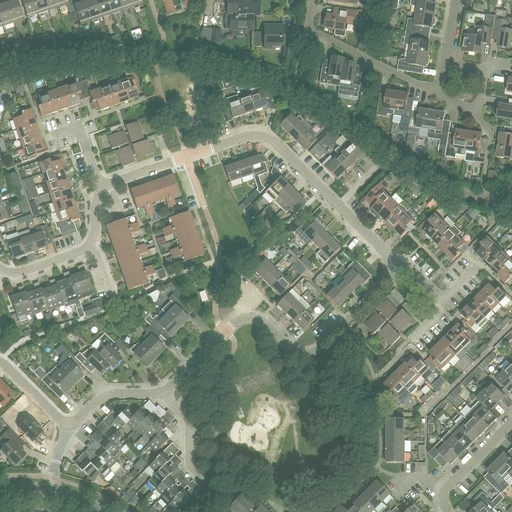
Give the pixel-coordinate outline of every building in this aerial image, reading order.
[(13,23),(5,0),(0,0),(2,5),(0,5),(0,17),(3,26),(13,23)] [(24,19),(17,0),(11,2),(10,0),(5,0),(13,23),(24,19)] [(38,14),(32,0),(21,0),(27,18),(38,14)] [(48,11),(44,0),(32,0),(38,14),(48,11)] [(58,7),(55,0),(44,0),(48,11),(58,7)] [(91,21),(83,0),(78,0),(80,4),(74,6),(80,25),(91,21)] [(101,18),(95,0),(90,0),(89,1),(88,0),(83,0),(91,21),(101,18)] [(111,14),(106,0),(95,0),(101,18),(111,14)] [(122,10),(117,0),(106,0),(111,14),(122,10)] [(132,7),(129,0),(117,0),(122,10),(132,7)] [(182,0),(185,9),(194,6),(192,0),(182,0)] [(250,15),(253,15),(259,15),(259,6),(255,6),(254,0),(232,0),(232,2),(228,2),(227,15),(236,15),(236,19),(246,19),(246,15),(250,15)] [(434,16),(436,4),(424,2),(423,0),(411,0),(410,6),(417,7),(416,14),(434,16)] [(344,23),(355,25),(356,25),(358,13),(340,10),(339,17),(326,15),(324,28),(335,30),(334,35),(334,36),(343,37),(344,37),(345,31),(344,30),(343,29),(344,23)] [(436,19),(434,17),(434,16),(416,14),(415,20),(408,19),(406,32),(418,34),(419,27),(432,29),(432,26),(435,26),(436,19)] [(252,30),(253,15),(250,15),(246,15),(246,19),(236,19),(236,15),(227,15),(224,15),(224,30),(231,30),(232,32),(233,34),(235,36),(236,36),(242,36),(245,35),(246,34),(247,32),(247,30),(252,30)] [(510,49),(511,33),(511,31),(506,30),(507,22),(494,20),(494,23),(493,29),(492,36),(499,37),(497,47),(510,49)] [(284,46),(284,26),(264,26),(264,49),(271,49),(271,46),(284,46)] [(492,36),(493,29),(485,28),(480,27),(479,32),(480,32),(480,38),(465,35),(462,51),(468,52),(467,52),(481,55),(484,41),(491,42),(492,36)] [(220,31),(212,30),(210,42),(218,43),(220,31)] [(428,55),(430,43),(417,41),(418,34),(406,32),(404,43),(411,44),(410,52),(428,55)] [(85,43),(83,37),(72,41),(73,45),(74,47),(78,45),(85,43)] [(292,49),(284,48),(282,62),(290,63),(292,49)] [(428,65),(429,58),(428,56),(428,55),(410,52),(409,59),(399,61),(397,71),(412,73),(413,66),(426,68),(426,66),(428,65)] [(343,62),(343,59),(331,57),(329,71),(321,70),(319,84),(326,85),(327,81),(329,82),(333,79),(333,77),(340,78),(343,62)] [(355,64),(343,62),(340,78),(339,81),(338,89),(350,90),(349,96),(357,98),(360,79),(353,78),(355,64)] [(218,76),(207,75),(213,92),(223,88),(218,76)] [(102,99),(99,90),(90,93),(88,88),(90,88),(87,80),(81,82),(87,99),(90,98),(92,103),(90,104),(93,110),(95,109),(98,108),(99,111),(109,108),(105,98),(102,99)] [(138,98),(136,92),(135,88),(136,87),(134,81),(129,83),(128,80),(118,83),(121,92),(125,91),(128,101),(138,98)] [(80,104),(79,101),(87,99),(81,82),(67,87),(70,97),(67,98),(70,107),(80,104)] [(121,92),(118,83),(108,86),(112,96),(115,95),(118,105),(128,101),(125,91),(121,92)] [(112,96),(108,86),(99,90),(102,99),(105,98),(109,108),(118,105),(115,95),(112,96)] [(70,97),(67,87),(57,90),(61,100),(57,101),(61,111),(70,107),(67,98),(70,97)] [(61,100),(57,90),(48,94),(51,103),(48,105),(51,114),(61,111),(57,101),(61,100)] [(277,110),(279,103),(280,98),(269,95),(267,90),(261,92),(249,96),(255,111),(266,107),(277,110)] [(395,111),(398,92),(387,90),(384,104),(379,103),(377,116),(387,117),(387,115),(388,115),(392,115),(393,115),(394,115),(394,111),(395,111)] [(406,112),(408,94),(398,92),(395,111),(394,111),(394,115),(394,116),(402,117),(400,124),(401,132),(408,133),(409,125),(410,120),(411,113),(406,112)] [(51,103),(48,94),(38,97),(39,100),(33,102),(36,108),(38,108),(41,117),(51,114),(48,105),(51,103)] [(243,115),(238,100),(237,96),(226,99),(226,100),(220,102),(223,113),(229,111),(232,119),(243,115)] [(249,96),(238,100),(243,115),(255,111),(249,96)] [(34,120),(31,110),(28,111),(25,105),(15,109),(16,113),(14,114),(16,119),(13,120),(16,130),(26,127),(25,123),(34,120)] [(511,106),(499,105),(497,118),(511,120),(511,106)] [(429,130),(432,112),(419,110),(417,121),(410,120),(409,125),(408,133),(419,135),(420,129),(429,130)] [(449,133),(442,132),(445,112),(436,110),(436,112),(432,112),(429,130),(428,138),(440,141),(438,154),(445,155),(448,140),(449,133)] [(298,124),(299,124),(302,120),(298,116),(295,120),(290,115),(279,126),(288,134),(298,124)] [(315,124),(318,120),(312,116),(309,120),(315,124)] [(38,129),(34,120),(25,123),(26,127),(16,130),(20,140),(29,137),(28,133),(38,129)] [(324,124),(318,120),(315,124),(321,128),(324,124)] [(143,138),(138,122),(125,126),(128,135),(125,136),(128,144),(130,145),(131,143),(138,140),(143,138)] [(296,143),(307,132),(299,124),(298,124),(288,134),(296,143)] [(511,128),(510,128),(509,135),(500,134),(496,157),(511,160),(511,128)] [(41,139),(38,129),(28,133),(29,137),(20,140),(23,149),(32,146),(31,142),(41,139)] [(325,135),(329,139),(334,134),(331,130),(325,135)] [(128,144),(125,136),(123,131),(107,137),(111,149),(120,146),(121,149),(129,147),(130,145),(128,144)] [(466,150),(469,133),(456,131),(454,141),(448,140),(445,155),(445,157),(444,163),(447,164),(448,159),(447,159),(447,158),(455,159),(456,155),(465,156),(466,150)] [(316,141),(307,132),(296,143),(305,152),(306,151),(316,141)] [(482,135),(469,133),(466,150),(465,156),(464,160),(484,164),(487,146),(480,145),(482,135)] [(324,144),(329,139),(325,135),(321,140),(324,144)] [(44,149),(41,139),(31,142),(32,146),(23,149),(25,155),(20,156),(22,163),(46,155),(44,149)] [(153,153),(148,140),(139,143),(138,140),(131,143),(130,145),(132,146),(134,153),(136,158),(153,153)] [(353,163),(361,154),(366,149),(360,144),(355,147),(351,143),(347,140),(339,148),(353,163)] [(321,148),(317,144),(312,149),(315,153),(321,148)] [(134,163),(131,154),(134,153),(132,146),(130,145),(129,147),(121,149),(116,151),(122,168),(134,163)] [(344,171),(353,163),(339,148),(338,147),(334,151),(338,155),(333,160),(344,171)] [(63,171),(60,161),(62,160),(61,155),(50,158),(38,162),(42,174),(52,170),(54,174),(63,171)] [(264,163),(261,164),(258,155),(247,159),(252,175),(257,189),(256,190),(259,194),(264,189),(261,185),(258,176),(268,173),(264,163)] [(444,163),(445,157),(442,157),(441,162),(438,162),(437,171),(442,175),(444,163)] [(252,175),(247,159),(235,163),(241,179),(252,175)] [(336,180),(344,171),(333,160),(325,169),(336,180)] [(241,179),(235,163),(224,167),(229,183),(241,179)] [(66,181),(63,171),(54,174),(52,170),(42,174),(46,183),(55,180),(57,184),(66,181)] [(280,173),(277,170),(272,175),(275,178),(280,173)] [(17,191),(22,189),(16,173),(7,176),(13,192),(17,191)] [(180,196),(173,175),(162,179),(172,208),(176,207),(173,198),(180,196)] [(273,202),(289,186),(280,177),(264,193),(273,202)] [(172,208),(162,179),(151,183),(159,203),(165,201),(168,209),(172,208)] [(70,190),(66,181),(57,184),(55,180),(46,183),(49,193),(59,190),(60,193),(70,190)] [(26,191),(33,188),(31,181),(23,184),(26,191)] [(159,203),(151,183),(141,187),(151,215),(155,214),(152,206),(159,203)] [(406,188),(413,192),(415,188),(409,184),(406,188)] [(282,210),(297,195),(289,186),(273,202),(282,210)] [(384,207),(391,200),(378,186),(366,199),(372,204),(371,205),(374,207),(372,209),(379,216),(386,209),(384,207)] [(151,215),(141,187),(130,190),(137,211),(144,209),(147,217),(151,215)] [(33,188),(26,191),(29,200),(34,198),(34,196),(35,195),(33,188)] [(421,192),(415,188),(413,192),(419,196),(421,192)] [(21,202),(26,200),(22,189),(17,191),(21,202)] [(73,200),(70,190),(60,193),(59,190),(49,193),(52,203),(62,200),(63,203),(73,200)] [(256,190),(247,199),(251,202),(259,194),(256,190)] [(295,214),(306,203),(297,195),(282,210),(285,214),(290,209),(295,214)] [(8,202),(2,204),(0,197),(0,209),(9,206),(8,202)] [(251,202),(247,199),(242,204),(245,208),(251,202)] [(76,209),(73,200),(63,203),(62,200),(52,203),(56,212),(65,209),(67,213),(76,209)] [(391,214),(398,207),(391,200),(384,207),(386,209),(379,216),(386,224),(393,216),(391,214)] [(398,221),(405,214),(409,210),(402,203),(398,207),(391,214),(393,216),(386,224),(393,231),(401,224),(398,221)] [(0,222),(13,218),(9,206),(0,209),(0,222)] [(257,212),(251,206),(245,212),(251,218),(257,212)] [(481,213),(472,208),(463,217),(470,224),(475,219),(481,213)] [(80,219),(76,209),(67,213),(65,209),(56,212),(59,221),(54,223),(57,230),(58,229),(60,235),(76,229),(73,221),(80,219)] [(461,211),(456,209),(451,214),(455,217),(461,211)] [(163,233),(192,223),(189,212),(186,213),(168,220),(170,227),(162,230),(163,233)] [(268,217),(263,212),(259,215),(265,220),(268,217)] [(409,232),(414,227),(410,224),(413,221),(405,214),(398,221),(401,224),(393,231),(401,239),(408,231),(409,232)] [(435,230),(443,222),(435,215),(428,222),(427,221),(417,230),(421,235),(424,232),(431,240),(438,232),(435,230)] [(271,227),(280,224),(281,221),(275,216),(268,224),(271,227)] [(138,227),(137,223),(129,226),(127,219),(107,226),(106,226),(109,237),(138,227)] [(314,223),(313,224),(308,219),(294,232),(299,237),(303,234),(311,242),(322,231),(321,231),(322,228),(319,226),(317,226),(314,223)] [(443,237),(450,229),(443,222),(435,230),(438,232),(431,240),(438,247),(445,239),(443,237)] [(175,241),(196,234),(192,223),(163,233),(165,237),(173,234),(175,241)] [(45,240),(51,238),(46,225),(41,227),(41,229),(36,230),(37,235),(31,237),(36,252),(48,248),(45,240)] [(460,233),(453,226),(450,229),(443,237),(445,239),(438,247),(445,254),(453,247),(450,244),(457,237),(460,233)] [(134,241),(132,234),(140,231),(138,227),(109,237),(113,248),(134,241)] [(320,251),(331,240),(322,231),(311,242),(320,251)] [(25,255),(20,241),(17,233),(6,237),(7,241),(6,241),(7,245),(8,245),(12,256),(11,257),(12,260),(14,261),(20,259),(21,258),(20,257),(25,255)] [(200,245),(196,234),(175,241),(178,248),(169,251),(171,255),(200,245)] [(31,237),(20,241),(25,255),(36,252),(31,237)] [(462,255),(467,250),(463,246),(465,244),(457,237),(450,244),(453,247),(445,254),(453,262),(461,254),(462,255)] [(488,253),(495,245),(488,238),(480,245),(479,244),(474,249),(478,253),(476,255),(483,262),(490,255),(488,253)] [(328,260),(339,249),(331,240),(320,251),(328,260)] [(136,247),(134,241),(113,248),(117,259),(146,249),(144,245),(136,247)] [(204,256),(200,245),(171,255),(172,259),(180,256),(183,263),(204,256)] [(495,260),(502,253),(495,245),(488,253),(490,255),(483,262),(490,270),(498,262),(495,260)] [(288,253),(283,248),(279,252),(284,257),(288,253)] [(300,254),(295,248),(291,252),(297,257),(300,254)] [(141,262),(139,255),(147,253),(146,249),(117,259),(121,269),(141,262)] [(502,267),(509,260),(502,253),(495,260),(498,262),(490,270),(498,277),(505,269),(502,267)] [(288,260),(293,265),(297,262),(292,256),(288,260)] [(300,261),(305,266),(309,262),(304,257),(300,261)] [(262,280),(273,269),(264,260),(253,271),(262,280)] [(329,265),(332,269),(338,264),(334,260),(329,265)] [(511,262),(509,260),(502,267),(505,269),(498,277),(500,279),(505,284),(511,277),(511,262)] [(354,291),(363,282),(359,278),(365,272),(355,261),(344,271),(348,274),(343,279),(354,291)] [(144,269),(141,262),(121,269),(124,280),(153,270),(152,266),(144,269)] [(297,262),(293,265),(299,272),(303,268),(297,262)] [(314,267),(309,262),(305,266),(310,271),(314,267)] [(332,269),(329,265),(324,270),(328,274),(332,269)] [(270,288),(281,277),(273,269),(262,280),(270,288)] [(149,284),(146,277),(154,274),(153,270),(124,280),(128,291),(149,284)] [(94,295),(86,272),(70,278),(71,280),(77,297),(77,296),(78,299),(78,300),(93,295),(93,296),(94,295)] [(325,277),(321,273),(315,278),(319,282),(325,277)] [(279,297),(290,286),(281,277),(270,288),(279,297)] [(354,291),(343,279),(335,288),(345,299),(354,291)] [(77,297),(71,280),(56,285),(56,287),(57,287),(63,304),(64,306),(65,309),(74,306),(74,305),(79,303),(78,300),(78,299),(77,296),(77,297)] [(309,290),(313,286),(308,281),(304,285),(309,290)] [(506,297),(499,289),(500,288),(495,283),(491,287),(489,285),(482,292),(489,300),(492,297),(499,304),(506,297)] [(313,286),(309,290),(317,299),(321,295),(313,286)] [(63,304),(57,287),(56,287),(42,292),(48,309),(47,309),(48,312),(49,311),(49,310),(63,305),(63,306),(64,306),(63,304)] [(337,308),(345,299),(335,288),(326,297),(337,308)] [(48,309),(42,292),(42,290),(27,295),(26,295),(32,312),(33,315),(33,314),(47,309),(48,309)] [(184,298),(176,290),(168,299),(170,301),(168,303),(161,310),(166,315),(179,329),(188,319),(179,311),(186,304),(182,300),(184,298)] [(296,303),(300,298),(292,290),(276,305),(285,314),(296,303)] [(204,291),(199,293),(202,302),(207,300),(204,291)] [(489,300),(482,292),(475,300),(482,307),(484,304),(492,311),(499,304),(492,297),(489,300)] [(32,312),(26,295),(27,295),(26,293),(10,299),(17,317),(32,312)] [(294,322),(305,311),(304,311),(309,307),(300,298),(296,303),(285,314),(294,322)] [(398,310),(385,298),(376,307),(383,314),(380,316),(386,322),(388,322),(388,320),(394,314),(398,310)] [(331,306),(325,300),(320,305),(326,312),(331,306)] [(482,307),(475,300),(467,307),(475,314),(477,311),(485,319),(492,311),(484,304),(482,307)] [(94,314),(91,307),(82,310),(84,317),(94,314)] [(475,332),(479,328),(477,326),(485,319),(477,311),(475,314),(467,307),(460,314),(464,318),(468,322),(466,323),(475,332)] [(79,319),(84,317),(81,308),(76,310),(79,319)] [(400,331),(412,319),(403,310),(396,316),(394,314),(388,320),(388,322),(391,322),(396,328),(400,331)] [(302,331),(313,320),(305,311),(294,322),(302,331)] [(388,324),(388,322),(386,322),(380,316),(377,313),(365,325),(374,334),(380,328),(383,330),(388,324)] [(170,338),(179,329),(166,315),(160,321),(156,316),(152,319),(148,316),(144,320),(150,326),(157,333),(161,329),(170,338)] [(503,322),(506,326),(511,321),(508,317),(503,322)] [(391,346),(401,337),(394,330),(396,328),(391,322),(388,322),(388,324),(383,330),(379,334),(391,346)] [(501,331),(506,326),(503,322),(497,327),(501,331)] [(472,335),(468,330),(466,331),(459,324),(451,331),(458,339),(456,341),(463,349),(471,341),(468,339),(472,335)] [(165,349),(155,340),(160,336),(157,333),(150,326),(146,330),(147,332),(143,337),(146,341),(142,345),(155,358),(165,349)] [(458,339),(451,331),(444,339),(451,346),(449,349),(456,356),(463,349),(456,341),(458,339)] [(511,335),(510,333),(502,341),(506,345),(511,341),(511,340),(511,335)] [(113,351),(117,347),(114,343),(104,334),(98,340),(101,344),(95,350),(99,355),(98,355),(110,366),(109,366),(112,369),(121,360),(113,351)] [(118,339),(114,343),(117,347),(123,353),(128,348),(118,339)] [(451,346),(444,339),(437,346),(444,353),(441,356),(449,363),(456,356),(449,349),(451,346)] [(506,345),(502,341),(498,345),(502,349),(506,345)] [(155,358),(142,345),(138,349),(134,346),(129,350),(146,367),(155,358)] [(444,353),(437,346),(429,353),(432,355),(426,361),(435,369),(438,367),(441,370),(449,363),(441,356),(444,353)] [(92,348),(81,356),(79,354),(74,358),(79,363),(84,368),(88,363),(100,375),(109,366),(110,366),(98,355),(99,355),(95,350),(92,348)] [(82,376),(74,367),(79,363),(74,358),(69,352),(64,358),(62,356),(57,366),(56,368),(59,371),(73,385),(82,376)] [(493,353),(489,357),(493,362),(497,357),(493,353)] [(435,369),(426,361),(425,362),(418,355),(414,359),(411,357),(404,364),(411,372),(414,369),(421,376),(428,369),(432,373),(435,369)] [(493,362),(489,357),(484,361),(489,366),(493,362)] [(465,365),(468,368),(474,363),(470,359),(465,365)] [(411,372),(404,364),(397,372),(404,379),(406,376),(414,384),(421,376),(414,369),(411,372)] [(511,365),(511,364),(503,372),(511,380),(511,365)] [(463,373),(468,368),(465,365),(460,370),(463,373)] [(73,385),(59,371),(53,377),(49,373),(47,375),(39,367),(33,373),(51,391),(56,386),(64,394),(73,385)] [(404,379),(397,372),(390,379),(397,386),(399,384),(407,391),(411,395),(418,388),(414,384),(406,376),(404,379)] [(469,377),(473,381),(478,377),(473,372),(469,377)] [(509,393),(511,390),(511,380),(503,372),(496,380),(509,393)] [(442,386),(447,381),(442,376),(437,381),(442,386)] [(469,385),(473,381),(469,377),(465,381),(469,385)] [(399,398),(407,391),(399,384),(397,386),(390,379),(382,386),(390,394),(388,395),(393,400),(397,396),(399,398)] [(0,405),(2,408),(14,396),(0,382),(0,405)] [(505,397),(492,384),(484,391),(497,405),(505,397)] [(458,388),(454,392),(458,396),(462,392),(458,388)] [(425,395),(429,399),(434,394),(431,390),(425,395)] [(497,405),(484,391),(476,399),(480,403),(483,407),(484,406),(490,412),(497,405)] [(454,400),(458,396),(454,392),(450,396),(454,400)] [(424,404),(429,399),(425,395),(420,400),(424,404)] [(152,404),(149,401),(143,406),(146,409),(152,404)] [(439,407),(443,411),(447,407),(443,403),(439,407)] [(497,419),(490,412),(484,406),(483,407),(480,403),(473,410),(476,414),(489,427),(497,419)] [(439,416),(443,411),(439,407),(434,411),(439,416)] [(134,415),(127,408),(114,421),(122,429),(126,424),(134,415)] [(489,427),(476,414),(473,410),(465,418),(468,422),(468,421),(481,435),(489,427)] [(146,418),(145,418),(138,411),(134,415),(126,424),(133,432),(135,430),(135,429),(146,418)] [(165,413),(162,411),(157,416),(160,419),(162,417),(165,420),(170,414),(167,411),(165,413)] [(155,424),(155,423),(147,416),(145,418),(146,418),(135,429),(135,430),(142,437),(144,435),(144,434),(155,424)] [(103,420),(109,426),(112,423),(106,417),(103,420)] [(18,428),(32,443),(43,432),(29,418),(18,428)] [(481,435),(468,421),(468,422),(465,418),(457,426),(474,442),(481,435)] [(106,429),(109,426),(103,420),(100,423),(106,429)] [(405,431),(405,420),(398,420),(386,420),(386,431),(405,431)] [(152,442),(161,433),(165,429),(157,421),(155,423),(155,424),(144,434),(144,435),(151,441),(152,442)] [(466,450),(474,442),(457,426),(449,433),(466,450)] [(155,453),(168,440),(178,430),(175,427),(169,433),(164,436),(161,433),(152,442),(151,441),(147,446),(155,453)] [(19,440),(9,430),(0,438),(0,451),(1,451),(15,465),(25,455),(14,445),(19,440)] [(119,451),(126,444),(113,430),(105,438),(107,440),(108,440),(119,451)] [(405,442),(405,431),(386,431),(386,442),(405,442)] [(466,450),(449,433),(446,436),(442,441),(458,457),(466,450)] [(114,460),(121,453),(119,451),(108,440),(107,440),(104,443),(103,441),(99,440),(93,434),(91,437),(114,460)] [(119,465),(116,462),(114,460),(91,437),(90,437),(88,435),(85,438),(95,448),(99,453),(95,456),(97,459),(98,458),(112,472),(114,473),(119,468),(119,465)] [(451,465),(458,457),(442,441),(428,454),(443,469),(448,463),(451,465)] [(405,453),(405,442),(386,442),(386,452),(405,453)] [(156,474),(165,465),(169,461),(166,458),(169,455),(169,452),(174,446),(171,443),(166,449),(161,453),(149,467),(156,474)] [(405,463),(405,453),(386,452),(386,463),(400,463),(405,463)] [(112,472),(98,458),(97,459),(94,462),(91,461),(83,453),(81,456),(99,475),(103,479),(104,479),(107,481),(108,481),(114,476),(114,474),(112,472)] [(511,479),(511,461),(505,454),(496,463),(508,476),(508,475),(511,479)] [(92,482),(99,475),(81,456),(78,458),(84,464),(79,469),(92,482)] [(159,485),(178,467),(182,462),(179,459),(173,465),(171,465),(168,468),(165,465),(156,474),(147,482),(154,489),(159,485)] [(504,480),(508,476),(496,463),(487,472),(496,481),(491,486),(501,495),(510,486),(504,480)] [(162,497),(173,486),(175,484),(172,480),(174,478),(175,475),(181,470),(178,467),(159,485),(154,489),(162,496),(162,497)] [(169,504),(182,491),(190,483),(187,480),(181,486),(179,487),(176,489),(173,486),(162,497),(162,496),(160,498),(168,506),(170,504),(169,504)] [(389,494),(376,481),(368,489),(381,502),(389,494)] [(177,511),(183,506),(187,510),(199,498),(194,494),(200,488),(197,485),(189,493),(187,493),(186,494),(182,491),(169,504),(170,504),(177,511)] [(108,492),(120,503),(124,498),(113,488),(108,492)] [(381,502),(368,489),(360,497),(373,510),(381,502)] [(498,504),(502,500),(494,490),(489,494),(498,504)] [(490,511),(493,509),(493,504),(486,498),(487,497),(482,493),(472,503),(476,508),(472,511),(490,511)] [(231,511),(239,511),(249,503),(241,495),(228,508),(231,511)] [(371,511),(373,510),(360,497),(353,504),(360,511),(371,511)] [(254,511),(257,510),(256,510),(249,503),(239,511),(254,511)]
